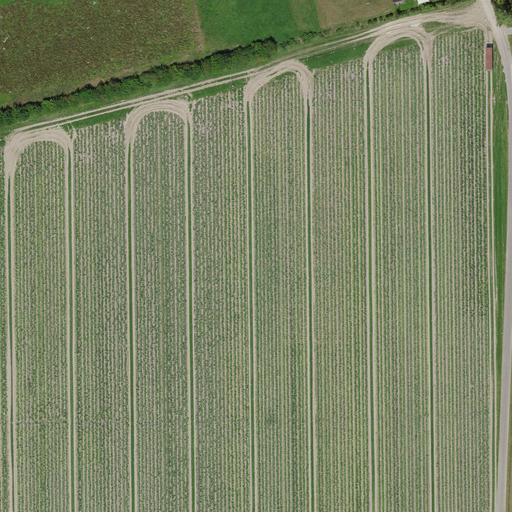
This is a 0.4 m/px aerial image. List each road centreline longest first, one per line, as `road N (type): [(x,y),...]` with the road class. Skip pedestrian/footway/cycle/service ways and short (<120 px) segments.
road 1 (track): [(496,511),(509,141),(496,38)]
road 2 (track): [(460,42),(366,46),(0,143)]
road 3 (unclassified): [(501,511),(511,211)]
